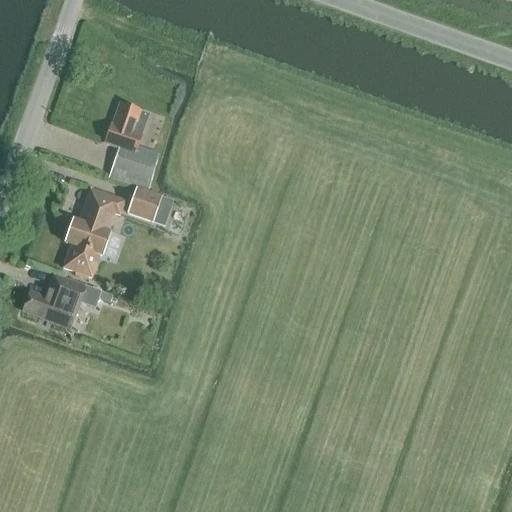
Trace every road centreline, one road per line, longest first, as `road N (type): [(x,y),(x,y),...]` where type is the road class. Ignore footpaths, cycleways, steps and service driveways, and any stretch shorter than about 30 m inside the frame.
road 1 (unclassified): [(0,217),(75,0)]
road 2 (unclassified): [(511,60),(343,0)]
